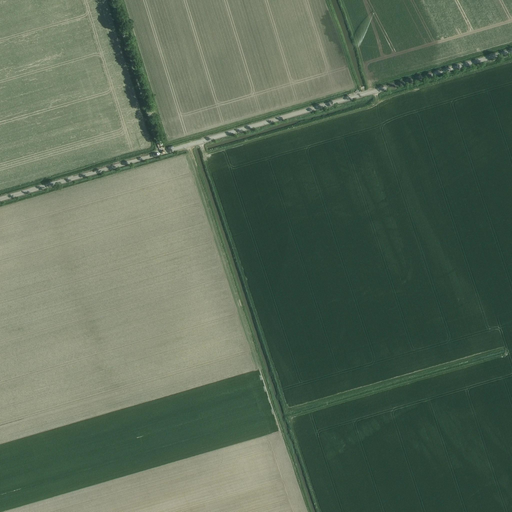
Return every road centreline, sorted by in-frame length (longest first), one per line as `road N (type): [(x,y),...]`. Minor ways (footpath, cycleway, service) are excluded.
road 1 (unclassified): [(160,152),(511,50)]
road 2 (unclassified): [(0,198),(160,152)]
road 3 (unclassified): [(160,152),(113,0)]
